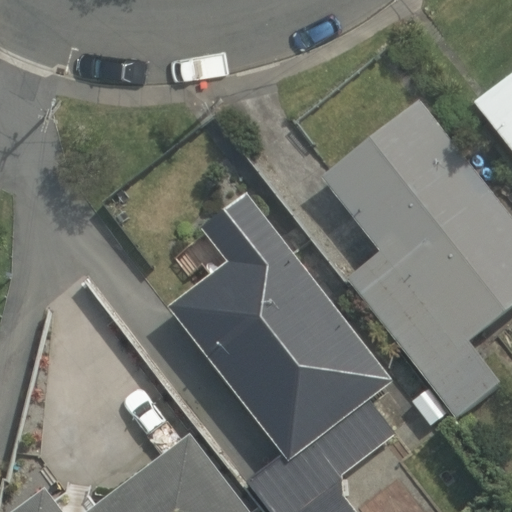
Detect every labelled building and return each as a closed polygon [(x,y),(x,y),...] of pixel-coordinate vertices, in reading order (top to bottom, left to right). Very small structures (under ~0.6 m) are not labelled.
[(511,65),(480,90),(511,131),(511,65)] [(384,253),(350,280),(460,420),(507,384),(474,341),(511,310),(511,211),(426,101),(326,179),(384,253)] [(374,401),(398,383),(253,194),(206,229),(232,264),(172,309),(287,456),(250,483),(272,511),(359,511),(348,498),(346,477),(401,436),(374,401)] [(450,417),(430,391),(414,403),(435,429),(450,417)] [(253,511),(194,435),(92,511),(69,511),(52,489),(20,511),(253,511)]
